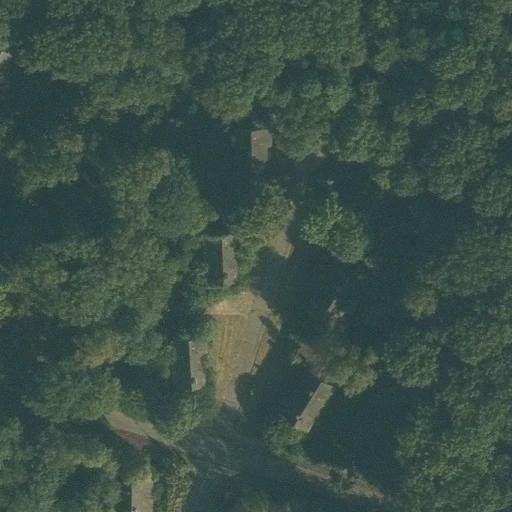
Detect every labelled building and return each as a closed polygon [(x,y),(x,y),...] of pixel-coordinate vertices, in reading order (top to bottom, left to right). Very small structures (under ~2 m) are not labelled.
[(0,82),(11,47),(0,44),(0,82)] [(275,94),(253,88),(250,99),(272,105),(275,94)] [(271,124),(238,124),(239,174),(268,173),(267,143),(272,142),(271,124)] [(393,150),(367,134),(360,146),(381,159),(377,165),(382,168),(393,150)] [(382,168),(377,165),(350,210),(373,224),(401,179),(382,168)] [(237,228),(204,230),(206,279),(235,278),(233,247),(238,247),(237,228)] [(355,248),(329,231),(321,243),(342,257),(338,262),(343,266),(355,248)] [(338,262),(311,307),(334,322),(362,278),(343,266),(338,262)] [(207,294),(185,295),(185,306),(208,306),(207,294)] [(185,306),(174,307),(175,319),(208,318),(208,306),(185,306)] [(204,333),(171,335),(174,384),(203,382),(201,351),(205,351),(204,333)] [(328,352),(301,336),(293,349),(315,361),(311,367),(317,370),(328,352)] [(311,367),(283,411),(308,427),(336,382),(317,370),(311,367)] [(137,468),(114,468),(114,502),(149,502),(150,473),(137,473),(137,468)] [(149,511),(149,502),(114,502),(113,511),(149,511)]
